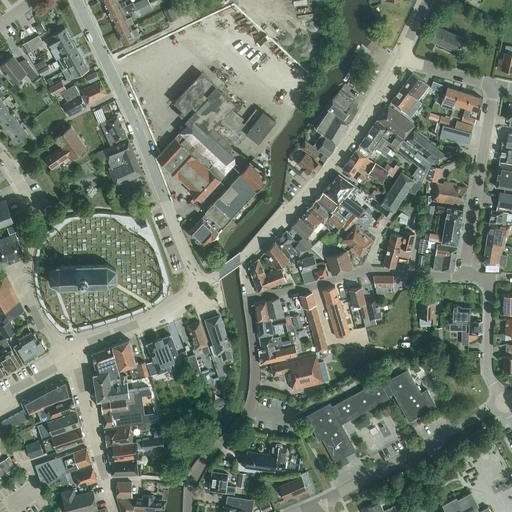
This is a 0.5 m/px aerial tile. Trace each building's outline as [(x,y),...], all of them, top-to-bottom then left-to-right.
[(117,0),(102,0),(107,10),(119,4),(117,0)] [(119,4),(107,10),(113,21),(125,15),(124,15),(131,12),(150,3),(148,0),(141,0),(129,6),(128,5),(127,6),(124,1),(119,4)] [(152,9),(150,3),(131,12),(134,18),(152,9)] [(171,6),(164,10),(169,22),(176,18),(171,6)] [(130,17),(126,19),(125,15),(113,21),(118,33),(130,27),(129,25),(133,23),(132,19),(130,17)] [(41,23),(34,27),(37,32),(44,28),(41,23)] [(464,38),(437,26),(430,40),(457,52),(464,38)] [(139,35),(136,28),(132,30),(130,27),(118,33),(124,44),(136,38),(135,36),(139,35)] [(71,38),(65,28),(46,38),(52,49),(71,38)] [(32,51),(38,47),(44,44),(39,35),(27,42),(32,51)] [(55,54),(60,51),(63,56),(56,60),(77,49),(71,38),(52,49),(55,54)] [(511,71),(511,53),(511,52),(511,46),(506,45),(504,52),(501,69),(511,71)] [(77,49),(56,60),(62,71),(82,59),(77,49)] [(31,80),(38,75),(26,60),(20,65),(13,56),(0,65),(0,67),(0,68),(0,69),(0,70),(2,73),(4,73),(12,83),(14,82),(16,83),(19,81),(18,79),(26,73),(31,80)] [(43,59),(34,64),(38,70),(47,65),(43,59)] [(70,80),(88,69),(82,59),(62,71),(68,81),(70,80)] [(41,74),(50,69),(48,65),(39,70),(41,74)] [(87,76),(90,83),(99,78),(96,72),(87,76)] [(244,118),(231,109),(219,124),(217,122),(235,104),(201,73),(174,102),(182,109),(178,113),(182,117),(189,123),(180,132),(175,137),(156,157),(178,178),(190,189),(189,190),(201,201),(221,180),(221,179),(226,173),(225,172),(234,162),(234,157),(229,152),(232,148),(227,142),(229,139),(236,145),(246,132),(258,142),(275,120),(263,111),(262,113),(255,108),(244,123),(241,122),(244,118)] [(401,88),(418,100),(429,86),(412,73),(401,88)] [(49,88),(53,95),(66,88),(62,81),(49,88)] [(100,81),(82,90),(88,103),(107,94),(100,81)] [(430,87),(433,88),(441,91),(443,85),(433,81),(430,87)] [(85,105),(81,96),(74,85),(62,92),(65,99),(69,97),(70,101),(63,104),(69,116),(81,109),(80,107),(85,105)] [(459,90),(447,86),(441,104),(446,106),(448,101),(455,104),(459,90)] [(43,88),(38,92),(42,97),(47,93),(43,88)] [(401,88),(391,102),(407,114),(410,117),(421,102),(418,100),(401,88)] [(316,128),(336,143),(348,123),(347,122),(358,103),(340,89),(326,107),(330,110),(316,128)] [(466,107),(470,94),(459,90),(455,104),(465,107),(466,107)] [(482,98),(470,94),(466,107),(465,107),(461,120),(474,124),(476,119),(468,117),(471,109),(478,111),(482,98)] [(0,102),(0,120),(11,112),(2,101),(0,102)] [(414,125),(388,105),(377,119),(403,139),(414,125)] [(101,108),(94,111),(96,116),(103,113),(101,108)] [(0,120),(0,122),(3,127),(1,129),(6,134),(8,133),(20,124),(11,112),(0,120)] [(115,142),(127,136),(117,116),(105,121),(101,123),(111,146),(116,143),(115,142)] [(402,140),(403,140),(377,120),(359,144),(360,145),(370,152),(375,145),(387,153),(392,157),(395,152),(383,144),(385,141),(396,149),(411,160),(419,166),(412,175),(414,176),(422,181),(431,163),(417,152),(402,140)] [(471,132),(473,126),(457,121),(455,128),(443,124),(440,134),(440,135),(452,138),(468,142),(471,132)] [(419,123),(416,128),(423,132),(426,128),(419,123)] [(434,133),(440,135),(440,134),(443,124),(437,123),(434,133)] [(15,146),(28,135),(20,124),(8,133),(12,138),(10,140),(15,146)] [(55,136),(62,146),(44,158),(52,169),(64,160),(65,163),(86,148),(71,125),(55,136)] [(511,126),(509,126),(506,144),(503,144),(500,162),(511,163),(511,126)] [(445,155),(414,131),(408,139),(438,163),(445,155)] [(314,145),(314,144),(313,146),(305,140),(300,147),(315,158),(321,150),(325,153),(320,159),(324,162),(328,156),(336,144),(321,134),(319,138),(314,145)] [(108,168),(114,182),(116,186),(117,185),(143,174),(137,159),(128,139),(103,149),(107,159),(111,167),(108,168)] [(363,162),(364,161),(365,161),(371,152),(370,152),(360,145),(356,150),(356,149),(342,169),(353,177),(357,170),(361,173),(358,177),(363,180),(367,173),(371,168),(363,162)] [(304,150),(297,146),(294,150),(301,155),(304,150)] [(98,163),(107,159),(103,149),(96,152),(94,154),(98,163)] [(312,177),(322,166),(314,159),(313,160),(306,153),(297,163),(305,169),(304,170),(312,177)] [(257,189),(267,178),(259,171),(263,167),(254,158),(240,173),(205,211),(206,212),(202,217),(188,232),(204,247),(212,238),(215,238),(218,235),(218,232),(218,231),(222,227),(257,189)] [(375,163),(371,168),(367,173),(381,181),(388,172),(393,175),(399,166),(396,165),(393,168),(388,164),(384,169),(375,163)] [(511,165),(499,164),(495,187),(511,189),(511,165)] [(430,165),(427,179),(437,181),(440,167),(430,165)] [(405,194),(414,180),(401,171),(380,203),(387,207),(383,213),(390,217),(400,201),(405,204),(410,197),(405,194)] [(352,204),(347,200),(352,194),(357,187),(338,174),(325,190),(342,205),(347,209),(352,204)] [(433,201),(453,204),(453,202),(464,204),(467,188),(456,186),(456,183),(443,181),(443,184),(436,183),(433,201)] [(110,197),(120,192),(117,185),(116,186),(107,189),(110,197)] [(375,188),(370,195),(376,200),(381,193),(375,188)] [(336,211),(342,205),(325,190),(323,192),(315,200),(349,228),(358,218),(352,213),(346,220),(336,211)] [(511,193),(499,192),(497,206),(511,208),(511,193)] [(0,202),(0,225),(13,221),(5,200),(0,202)] [(321,221),(323,223),(328,217),(330,223),(333,225),(334,224),(336,226),(332,231),(336,233),(339,229),(341,226),(347,231),(349,228),(315,200),(307,209),(321,221)] [(377,201),(373,208),(382,214),(386,207),(377,201)] [(430,202),(426,201),(425,204),(424,210),(431,211),(433,205),(430,204),(430,202)] [(408,215),(415,205),(410,202),(403,212),(408,215)] [(429,240),(442,242),(458,245),(463,210),(448,207),(448,208),(437,206),(436,211),(447,213),(443,235),(430,233),(429,240)] [(321,221),(307,209),(291,226),(303,237),(299,242),(307,250),(308,250),(310,248),(313,246),(305,239),(321,221)] [(412,228),(419,230),(421,220),(423,212),(416,210),(414,219),(412,228)] [(490,222),(506,225),(508,212),(492,210),(490,222)] [(145,220),(138,223),(141,228),(147,226),(145,220)] [(486,244),(503,246),(504,235),(507,236),(508,226),(489,223),(486,244)] [(16,224),(7,227),(9,233),(18,230),(16,224)] [(44,233),(45,233),(48,232),(54,230),(51,224),(46,227),(43,228),(42,229),(44,233)] [(351,247),(363,232),(356,225),(348,234),(343,240),(351,247)] [(287,230),(275,242),(288,258),(296,252),(299,256),(307,250),(299,242),(294,240),(287,230)] [(414,234),(405,231),(401,248),(410,250),(414,234)] [(373,240),(363,232),(351,247),(360,255),(373,240)] [(17,239),(15,233),(0,238),(0,257),(1,261),(23,253),(17,239)] [(403,237),(391,233),(383,264),(394,268),(403,237)] [(290,263),(289,261),(275,242),(265,252),(268,256),(264,259),(268,266),(273,263),(276,268),(282,265),(283,267),(290,263)] [(435,257),(455,259),(457,247),(441,244),(441,245),(437,244),(435,257)] [(483,261),(485,264),(486,264),(495,264),(495,263),(499,264),(499,265),(505,266),(507,255),(501,254),(503,246),(486,244),(483,261)] [(347,250),(337,254),(342,271),(352,268),(347,250)] [(342,271),(337,254),(327,257),(332,274),(342,271)] [(312,256),(298,260),(305,283),(315,280),(316,280),(313,269),(324,266),(324,265),(325,265),(324,261),(322,261),(321,262),(316,263),(314,255),(312,256)] [(453,272),(455,259),(435,257),(433,269),(453,272)] [(267,278),(270,276),(271,277),(272,277),(283,273),(281,267),(265,274),(258,258),(250,266),(249,268),(254,281),(266,276),(267,278)] [(88,264),(87,264),(87,265),(80,266),(80,264),(78,264),(78,266),(71,266),(71,265),(69,265),(69,266),(62,266),(62,265),(61,265),(61,266),(58,266),(57,267),(50,272),(49,273),(50,282),(49,282),(50,283),(58,287),(58,288),(59,288),(60,288),(61,288),(61,289),(63,289),(63,288),(70,288),(70,289),(72,289),(72,288),(79,287),(79,288),(81,288),(81,287),(88,287),(88,288),(90,288),(90,287),(97,287),(97,288),(98,288),(98,287),(105,287),(105,288),(107,288),(107,286),(107,287),(109,286),(116,281),(117,280),(116,271),(117,271),(116,269),(108,265),(107,264),(107,265),(106,265),(106,264),(104,264),(104,265),(97,265),(97,263),(96,264),(96,265),(88,265),(88,264)] [(324,266),(313,269),(316,280),(327,276),(324,266)] [(271,277),(270,276),(267,278),(266,276),(254,281),(258,292),(286,281),(283,273),(272,277),(271,277)] [(16,331),(9,320),(24,311),(7,275),(4,277),(0,278),(0,330),(4,337),(8,335),(16,331)] [(377,293),(388,292),(388,285),(393,285),(393,276),(373,276),(375,286),(376,286),(377,293)] [(335,286),(323,290),(327,302),(326,303),(336,336),(350,332),(340,299),(339,299),(335,286)] [(349,289),(353,306),(360,304),(363,318),(365,326),(370,325),(361,286),(349,289)] [(303,308),(305,307),(315,305),(312,293),(300,296),(303,308)] [(506,317),(505,334),(511,334),(511,295),(501,296),(501,313),(506,313),(506,317)] [(279,298),(266,301),(269,317),(273,316),(274,319),(275,319),(284,317),(279,298)] [(365,301),(371,325),(376,324),(375,319),(374,318),(380,316),(376,298),(365,301)] [(266,301),(255,303),(257,321),(256,321),(258,337),(259,336),(273,334),(275,334),(274,327),(274,325),(272,325),(271,322),(271,319),(269,319),(266,301)] [(434,302),(420,302),(420,323),(435,324),(435,314),(433,314),(434,302)] [(460,306),(450,306),(450,322),(450,330),(466,330),(466,323),(469,323),(470,307),(460,307),(460,306)] [(292,316),(295,328),(302,327),(299,314),(292,316)] [(220,353),(223,360),(233,357),(230,349),(231,349),(219,315),(205,320),(217,354),(220,353)] [(474,328),(472,328),(472,333),(482,333),(482,321),(481,321),(480,320),(477,320),(476,321),(474,321),(474,328)] [(195,349),(201,347),(204,354),(210,352),(199,321),(187,325),(195,349)] [(36,335),(41,333),(36,324),(32,326),(36,335)] [(31,332),(19,339),(21,342),(14,347),(23,362),(38,354),(45,350),(46,347),(42,340),(39,342),(34,333),(32,334),(31,332)] [(170,335),(161,338),(156,340),(147,344),(146,344),(153,361),(147,363),(151,376),(182,364),(170,334),(170,335)] [(3,346),(5,349),(13,344),(8,335),(4,337),(0,340),(3,346)] [(282,348),(281,345),(280,337),(273,338),(272,336),(260,338),(262,350),(259,351),(260,364),(286,359),(285,357),(297,354),(295,345),(282,348)] [(129,339),(112,346),(119,370),(130,367),(131,370),(130,370),(133,379),(142,377),(148,375),(145,361),(136,364),(129,339)] [(511,344),(506,344),(505,355),(504,355),(503,372),(511,371),(511,344)] [(112,346),(92,353),(96,372),(104,370),(104,371),(107,378),(120,376),(118,370),(119,370),(112,346)] [(2,352),(4,354),(0,356),(0,363),(6,373),(20,365),(11,350),(7,352),(6,349),(2,352)] [(287,361),(271,366),(274,376),(286,372),(289,382),(290,381),(293,390),(324,382),(323,381),(329,380),(327,372),(321,374),(318,362),(315,352),(287,360),(287,361)] [(194,354),(187,356),(193,374),(201,372),(194,354)] [(446,373),(458,371),(457,362),(445,363),(446,373)] [(436,406),(427,389),(420,393),(407,370),(387,380),(393,393),(409,421),(436,406)] [(127,379),(126,375),(108,378),(107,378),(104,371),(96,373),(100,399),(129,395),(128,390),(127,382),(127,379)] [(65,379),(51,386),(57,402),(72,396),(68,380),(68,379),(67,379),(66,379),(65,379)] [(387,380),(386,379),(380,382),(379,381),(332,406),(340,422),(346,419),(347,421),(389,398),(388,396),(393,393),(387,380)] [(46,406),(57,402),(51,386),(38,393),(43,408),(46,406)] [(129,395),(100,399),(102,413),(104,427),(155,420),(151,392),(148,387),(128,390),(129,395)] [(38,410),(43,408),(38,393),(21,402),(25,409),(28,415),(38,410)] [(50,419),(76,409),(72,397),(47,407),(46,406),(43,408),(38,410),(41,421),(50,418),(50,419)] [(319,440),(322,438),(335,461),(356,450),(340,422),(332,406),(330,403),(306,416),(319,440)] [(29,419),(28,415),(25,409),(19,412),(24,421),(29,419)] [(46,438),(80,425),(76,411),(76,409),(56,417),(57,418),(41,424),(46,438)] [(18,425),(24,421),(19,412),(13,415),(18,425)] [(7,419),(12,428),(18,425),(13,415),(7,419)] [(1,422),(5,428),(7,431),(12,428),(7,419),(1,422)] [(43,439),(47,453),(56,450),(84,440),(80,426),(43,439)] [(104,429),(107,446),(132,442),(130,426),(104,429)] [(174,446),(183,445),(182,437),(173,437),(174,446)] [(142,441),(132,442),(107,446),(109,461),(138,457),(136,445),(142,444),(143,449),(164,447),(163,438),(142,440),(142,441)] [(275,468),(285,469),(286,459),(285,458),(287,445),(271,443),(269,454),(247,450),(246,454),(243,454),(241,462),(245,463),(244,466),(275,471),(275,468)] [(27,449),(30,459),(43,454),(40,445),(27,449)] [(35,465),(36,467),(43,488),(65,473),(91,463),(86,447),(35,465)] [(303,457),(297,456),(295,469),(302,470),(303,457)] [(0,462),(0,465),(5,473),(14,468),(7,458),(0,462)] [(112,476),(138,475),(136,460),(133,461),(133,459),(132,459),(132,461),(110,462),(112,476)] [(73,470),(65,474),(68,481),(76,478),(79,487),(97,481),(91,463),(73,470)] [(301,477),(279,487),(285,500),(294,496),(294,497),(307,491),(304,485),(312,482),(307,471),(299,474),(301,477)] [(226,485),(228,474),(212,472),(210,490),(234,493),(235,486),(226,485)] [(239,473),(236,487),(244,488),(246,474),(239,473)] [(117,482),(117,497),(132,497),(132,482),(117,482)] [(74,488),(61,491),(66,511),(86,511),(98,509),(93,490),(75,494),(74,488)] [(440,511),(490,511),(488,507),(479,511),(477,507),(479,506),(471,492),(457,500),(456,497),(442,505),(444,510),(440,511)] [(143,499),(134,498),(133,508),(161,510),(164,510),(166,500),(154,500),(154,496),(144,495),(143,499)] [(362,511),(384,511),(381,504),(388,501),(386,496),(378,500),(379,501),(361,509),(362,511)] [(121,511),(160,511),(161,510),(133,508),(134,498),(117,497),(121,511)] [(245,511),(246,509),(252,510),(253,500),(235,497),(234,505),(235,505),(235,507),(223,506),(222,511),(245,511)] [(260,506),(262,511),(264,511),(272,509),(269,502),(260,506)]
